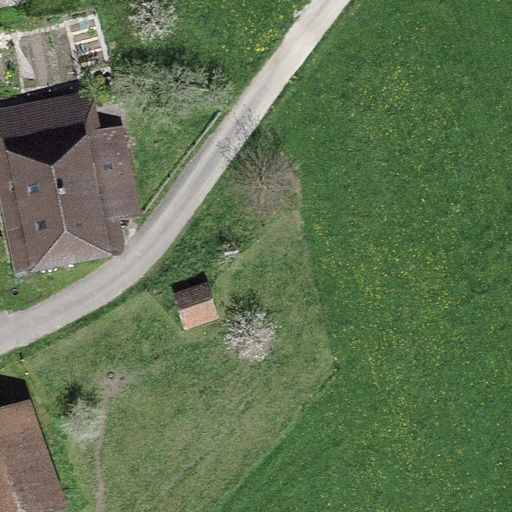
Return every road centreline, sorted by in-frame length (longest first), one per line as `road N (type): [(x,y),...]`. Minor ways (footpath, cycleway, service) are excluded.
road 1 (residential): [(249,110),(162,235),(117,278),(0,338)]
road 2 (track): [(336,0),(249,110)]
